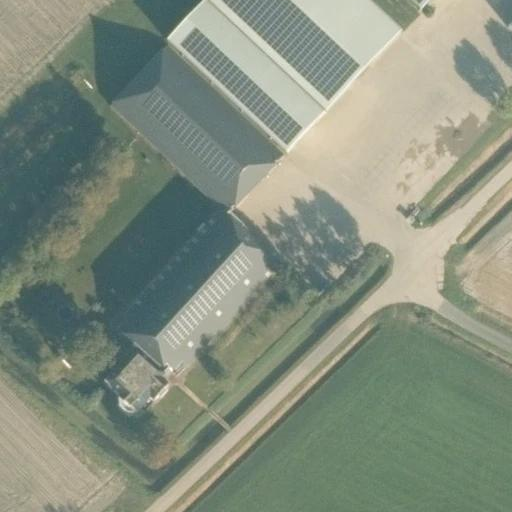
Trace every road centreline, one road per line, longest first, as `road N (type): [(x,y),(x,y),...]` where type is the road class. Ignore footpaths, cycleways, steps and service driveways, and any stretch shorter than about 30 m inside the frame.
road 1 (unclassified): [(144,511),(400,278)]
road 2 (unclassified): [(400,278),(511,169)]
road 3 (unclassified): [(511,345),(400,278)]
